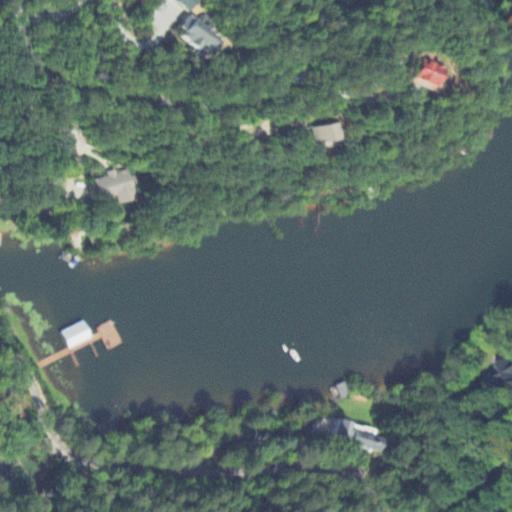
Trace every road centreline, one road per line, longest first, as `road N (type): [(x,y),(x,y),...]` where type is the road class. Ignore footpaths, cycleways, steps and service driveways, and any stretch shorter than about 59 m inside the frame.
road 1 (residential): [(383,511),(360,481),(326,468),(235,476),(93,464),(61,437),(29,369),(0,349)]
road 2 (residential): [(249,0),(293,49),(296,68),(270,94),(221,104),(65,82),(35,54),(21,0)]
